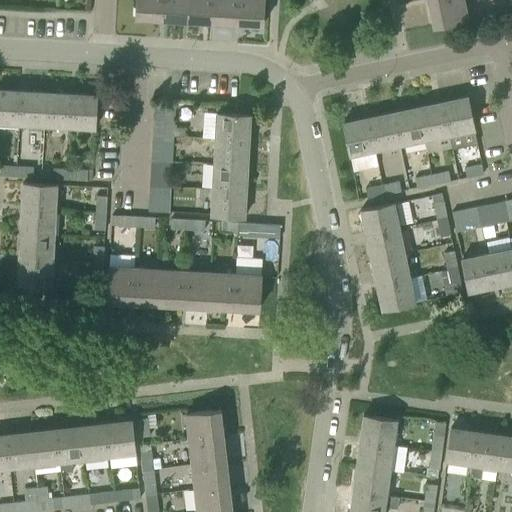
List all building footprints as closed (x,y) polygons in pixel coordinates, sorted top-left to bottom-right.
[(161,19),(162,0),(136,0),(136,17),(161,19)] [(162,0),(161,19),(186,20),(187,0),(162,0)] [(212,22),(212,0),(187,0),(186,20),(212,22)] [(237,23),(238,0),(212,0),(212,22),(237,23)] [(263,0),(238,0),(237,23),(262,25),(263,0)] [(468,19),(463,0),(433,0),(428,1),(433,26),(468,19)] [(0,122),(19,124),(21,90),(0,88),(0,122)] [(44,125),(46,91),(21,90),(19,124),(44,125)] [(69,127),(71,93),(46,91),(44,125),(69,127)] [(95,128),(97,94),(71,93),(69,127),(95,128)] [(474,129),(467,96),(442,101),(449,134),(474,129)] [(449,134),(442,101),(417,106),(424,140),(449,134)] [(173,120),(174,104),(154,103),(154,118),(173,120)] [(424,140),(417,106),(392,111),(399,145),(424,140)] [(399,145),(392,111),(368,117),(375,150),(399,145)] [(215,138),(249,140),(250,115),(216,113),(216,121),(215,138)] [(375,150),(368,117),(343,122),(349,155),(375,150)] [(185,128),(173,127),(173,135),(184,136),(185,128)] [(173,135),(153,134),(152,143),(172,145),(173,135)] [(247,166),(249,140),(215,138),(213,164),(247,166)] [(171,170),(171,160),(151,159),(151,169),(171,170)] [(246,191),(247,166),(213,164),(212,189),(246,191)] [(483,173),(481,164),(464,167),(466,177),(483,173)] [(0,174),(15,176),(16,166),(0,165),(0,174)] [(32,177),(33,167),(16,166),(15,176),(32,177)] [(70,179),(70,169),(53,168),(53,178),(70,179)] [(87,170),(70,169),(70,179),(87,180),(87,170)] [(448,171),(431,174),(433,184),(450,180),(448,171)] [(433,184),(431,174),(414,178),(416,187),(433,184)] [(399,181),(382,184),(384,194),(401,191),(399,181)] [(55,210),(57,184),(23,182),(21,208),(55,210)] [(169,195),(170,185),(150,184),(150,194),(169,195)] [(384,194),(382,184),(365,188),(367,198),(384,194)] [(244,216),(246,191),(212,189),(210,215),(244,216)] [(447,218),(443,201),(442,193),(432,195),(433,203),(437,220),(447,218)] [(106,213),(107,196),(97,195),(96,212),(106,213)] [(511,219),(511,205),(511,199),(501,201),(505,221),(511,219)] [(394,202),(380,205),(361,209),(366,235),(399,227),(394,202)] [(490,224),(486,204),(477,206),(481,226),(490,224)] [(54,235),(55,210),(21,208),(20,233),(54,235)] [(466,229),(461,209),(452,211),(456,231),(466,229)] [(105,230),(106,214),(106,213),(96,212),(95,229),(105,230)] [(137,226),(137,216),(120,215),(120,225),(137,226)] [(154,227),(154,217),(137,216),(137,226),(154,227)] [(187,229),(188,219),(171,218),(170,228),(187,229)] [(450,234),(447,218),(437,220),(440,236),(450,234)] [(205,220),(188,219),(187,229),(204,230),(205,220)] [(237,232),(238,222),(221,221),(220,231),(237,232)] [(254,233),(255,223),(238,222),(237,232),(254,233)] [(404,252),(399,227),(366,235),(371,259),(404,252)] [(52,260),(54,235),(20,233),(19,258),(52,260)] [(103,263),(104,246),(94,245),(93,262),(103,263)] [(511,282),(511,253),(511,248),(486,253),(493,286),(511,282)] [(444,252),(447,269),(457,267),(453,250),(444,252)] [(409,277),(404,252),(371,259),(376,284),(409,277)] [(493,286),(486,253),(461,258),(468,291),(493,286)] [(51,286),(52,266),(52,260),(19,258),(17,284),(51,286)] [(238,271),(262,272),(263,259),(238,258),(238,271)] [(102,280),(103,263),(93,262),(92,279),(102,280)] [(132,304),(135,267),(109,265),(107,300),(123,301),(123,304),(132,304)] [(158,303),(160,268),(135,267),(132,304),(142,305),(142,302),(158,303)] [(460,284),(457,267),(447,269),(451,286),(460,284)] [(183,307),(185,270),(160,268),(158,303),(173,304),(173,307),(183,307)] [(208,306),(210,271),(185,270),(183,307),(192,308),(192,305),(208,306)] [(233,310),(235,272),(210,271),(208,306),(224,307),(223,310),(233,310)] [(261,274),(241,273),(235,272),(233,310),(242,311),(243,308),(259,309),(261,274)] [(415,302),(411,283),(409,277),(376,284),(381,309),(415,302)] [(220,409),(187,413),(185,413),(188,439),(223,435),(220,409)] [(393,445),(397,419),(363,414),(359,440),(393,445)] [(147,418),(137,419),(139,436),(149,435),(147,418)] [(135,453),(131,419),(106,422),(110,456),(135,453)] [(110,456),(106,422),(81,425),(85,458),(110,456)] [(85,458),(81,425),(56,428),(59,461),(61,472),(72,471),(71,460),(85,458)] [(471,464),(476,430),(451,427),(446,460),(471,464)] [(59,461),(56,428),(31,430),(34,464),(59,461)] [(34,464),(31,430),(6,433),(9,467),(34,464)] [(496,467),(501,434),(476,430),(471,464),(472,464),(470,476),(481,478),(483,466),(496,467)] [(0,468),(9,467),(6,433),(0,433),(0,468)] [(441,452),(443,435),(434,433),(431,450),(441,452)] [(511,469),(511,435),(501,434),(496,467),(511,469)] [(226,460),(223,435),(188,439),(191,464),(226,460)] [(389,470),(393,445),(359,440),(356,465),(389,470)] [(439,469),(441,452),(431,450),(429,467),(439,469)] [(151,451),(141,452),(143,469),(153,468),(161,467),(160,458),(152,460),(151,451)] [(229,485),(226,460),(191,464),(194,489),(229,485)] [(386,495),(389,470),(356,465),(352,490),(386,495)] [(155,485),(153,468),(143,469),(145,486),(155,485)] [(426,483),(424,500),(434,502),(436,485),(426,483)] [(212,511),(232,510),(229,485),(194,489),(196,511),(212,511)] [(132,498),(131,489),(114,490),(115,500),(132,498)] [(115,500),(114,490),(97,492),(98,502),(115,500)] [(399,497),(386,495),(352,490),(349,511),(383,511),(384,506),(397,508),(399,497)] [(82,504),(80,494),(63,496),(65,506),(82,504)] [(65,506),(63,496),(49,498),(50,508),(65,506)] [(432,511),(434,502),(424,500),(422,511),(432,511)] [(27,511),(26,501),(13,502),(15,511),(27,511)] [(158,511),(157,501),(147,503),(147,511),(158,511)] [(0,511),(13,511),(15,511),(13,502),(0,503),(0,511)]
